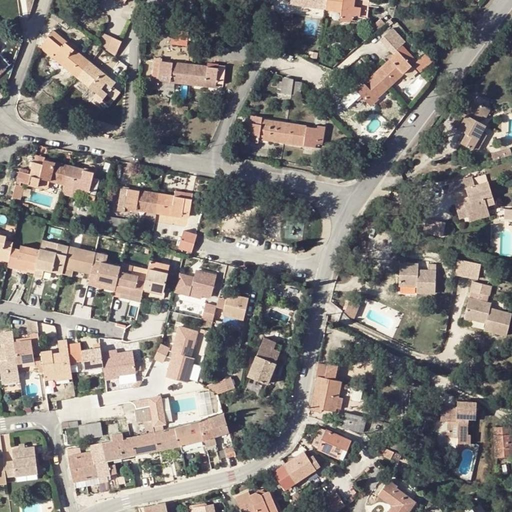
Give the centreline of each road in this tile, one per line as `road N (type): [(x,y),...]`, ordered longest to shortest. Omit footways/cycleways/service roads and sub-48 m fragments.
road 1 (residential): [(324,271),(303,389),(278,446),(226,478),(95,511)]
road 2 (residential): [(505,0),(359,199)]
road 3 (residential): [(270,0),(264,50),(208,164)]
road 4 (residential): [(208,164),(359,199)]
road 5 (residential): [(149,0),(136,33),(131,151)]
road 6 (unclassified): [(0,422),(51,419),(77,511)]
road 7 (residential): [(1,124),(131,151)]
road 8 (residential): [(42,0),(1,124)]
road 9 (residential): [(0,307),(120,332)]
road 10 (residential): [(324,271),(204,248)]
